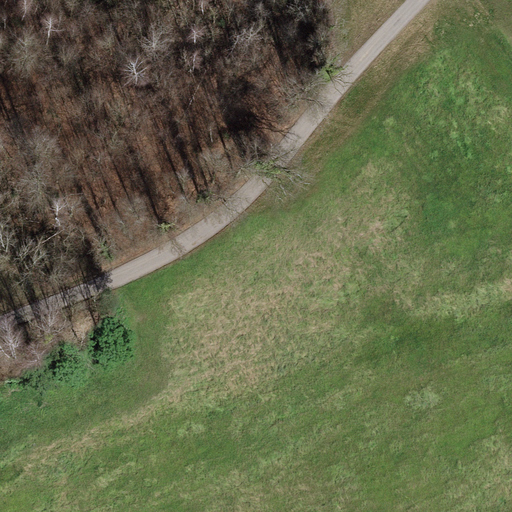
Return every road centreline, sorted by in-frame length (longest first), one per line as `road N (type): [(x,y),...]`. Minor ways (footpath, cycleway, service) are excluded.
road 1 (unclassified): [(0,328),(205,235),(414,0)]
road 2 (track): [(300,0),(296,133)]
